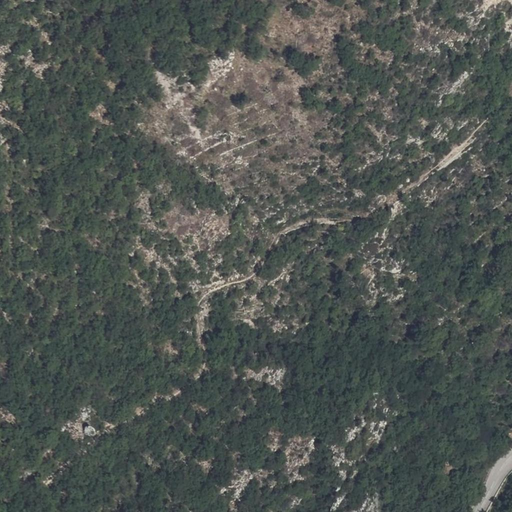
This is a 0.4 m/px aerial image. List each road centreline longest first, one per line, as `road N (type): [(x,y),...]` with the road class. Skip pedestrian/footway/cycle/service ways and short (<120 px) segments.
road 1 (track): [(511,92),(453,156),(388,206),(361,223),(295,225),(247,278),(204,296),(197,315)]
road 2 (track): [(23,511),(113,427),(204,367),(197,315)]
